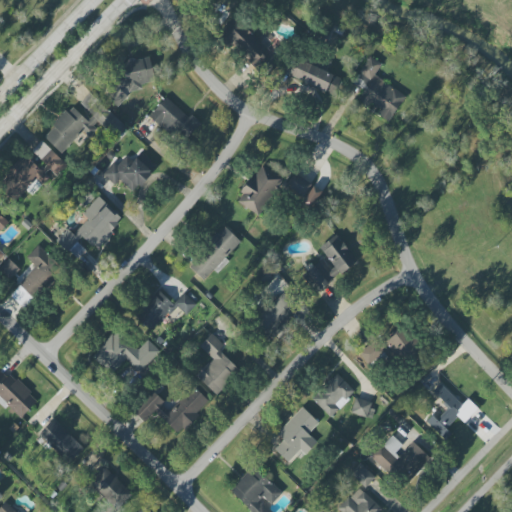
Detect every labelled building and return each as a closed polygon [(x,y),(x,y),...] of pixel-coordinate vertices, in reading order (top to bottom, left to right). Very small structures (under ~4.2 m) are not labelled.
[(227,36),(251,69),(269,56),(244,23),(227,36)] [(341,78),(290,54),(281,72),(333,96),(341,78)] [(155,81),(149,56),(118,64),(122,79),(110,82),(115,102),(130,98),(128,92),(141,89),(140,84),(155,81)] [(405,95),(374,76),(381,64),(369,56),(353,83),(364,90),(357,101),(389,121),(405,95)] [(166,96),(151,113),(184,143),(199,125),(166,96)] [(32,150),(56,176),(66,166),(42,140),(32,150)] [(116,186),(119,181),(133,193),(157,166),(141,152),(133,161),(125,155),(117,164),(113,160),(102,173),(116,186)] [(31,196),(51,176),(27,153),(0,180),(0,189),(14,203),(26,191),(31,196)] [(234,200),(254,216),(283,180),(263,164),(234,200)] [(311,208),(322,191),(294,173),(283,190),(311,208)] [(81,214),(87,219),(73,234),(67,228),(56,240),(76,259),(85,250),(78,243),(83,237),(96,250),(124,221),(98,196),(81,214)] [(204,281),(240,242),(224,226),(188,265),(204,281)] [(356,264),(338,235),(320,246),(339,275),(356,264)] [(35,266),(18,284),(32,298),(60,268),(37,246),(26,257),(35,266)] [(0,267),(0,271),(8,280),(19,269),(8,259),(0,267)] [(334,279),(319,262),(302,275),(316,293),(334,279)] [(272,339),(294,315),(287,308),(294,302),(281,289),(251,320),(272,339)] [(174,305),(156,290),(134,317),(152,332),(174,305)] [(196,304),(183,293),(174,303),(186,315),(196,304)] [(383,336),(395,362),(417,352),(405,326),(383,336)] [(91,356),(111,374),(125,360),(139,373),(160,351),(147,340),(138,350),(116,330),(91,356)] [(196,375),(215,395),(240,371),(219,350),(224,346),(212,333),(199,346),(212,359),(196,375)] [(387,359),(377,343),(360,353),(370,370),(387,359)] [(0,400),(18,420),(38,401),(12,374),(7,378),(0,370),(0,400)] [(330,418),(355,393),(337,374),(311,398),(330,418)] [(462,404),(440,383),(432,392),(450,409),(438,422),(431,416),(425,422),(444,441),(451,434),(446,429),(457,417),(464,423),(478,408),(468,399),(462,404)] [(154,411),(179,436),(211,404),(193,387),(170,410),(151,391),(133,409),(145,421),(154,411)] [(350,412),(366,418),(371,403),(356,397),(350,412)] [(276,434),(283,440),(274,449),(288,463),(300,450),(305,455),(317,442),(309,434),(319,423),(302,407),(276,434)] [(83,448),(53,419),(38,435),(68,464),(83,448)] [(402,445),(392,436),(382,445),(392,455),(402,445)] [(430,458),(413,442),(393,464),(410,479),(430,458)] [(350,474),(365,488),(375,478),(360,464),(350,474)] [(282,494),(254,466),(228,491),(248,511),(270,511),(259,500),(263,497),(271,505),(282,494)] [(116,511),(133,493),(103,467),(87,484),(116,511)] [(379,511),(382,510),(358,487),(338,509),(341,511),(379,511)] [(0,511),(16,511),(5,502),(0,507),(0,511)]
